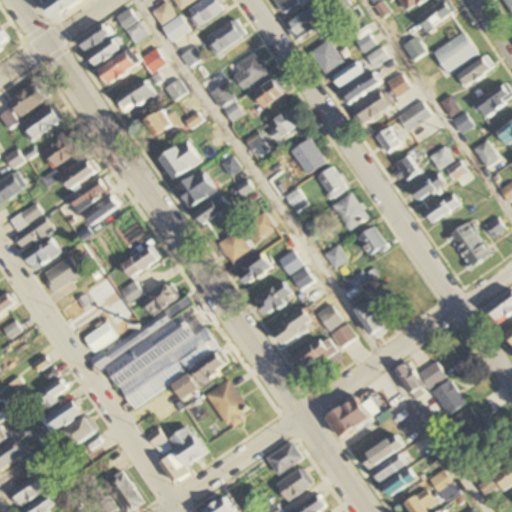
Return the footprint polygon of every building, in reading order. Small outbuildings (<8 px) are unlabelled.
[(51,0),(42,6),(51,19),(81,0),(51,0)] [(172,0),(181,12),(198,0),(172,0)] [(225,10),(217,0),(205,0),(188,13),(201,29),(225,10)] [(272,0),(284,16),(300,5),(296,0),(272,0)] [(329,0),(327,2),(338,17),(352,8),(345,0),(329,0)] [(399,0),(406,12),(427,0),(399,0)] [(446,0),(417,19),(426,33),(456,13),(448,0),(446,0)] [(511,0),(502,0),(511,14),(511,0)] [(288,25),(298,40),(324,24),(314,8),(288,25)] [(117,18),(135,46),(147,38),(130,10),(117,18)] [(207,38),(218,56),(247,38),(236,20),(207,38)] [(111,37),(103,25),(77,41),(85,53),(111,37)] [(363,53),(374,49),(367,30),(356,34),(363,53)] [(450,77),(480,55),(464,33),(434,54),(450,77)] [(123,49),(115,37),(88,57),(96,69),(123,49)] [(426,53),(416,38),(403,47),(414,62),(426,53)] [(325,76),(344,66),(331,41),(311,52),(325,76)] [(389,60),(382,49),(367,57),(374,69),(389,60)] [(165,66),(156,51),(143,59),(153,74),(165,66)] [(109,86),(137,67),(127,53),(99,72),(109,86)] [(268,74),(254,55),(236,69),(239,72),(233,76),(245,92),(268,74)] [(467,89),(494,68),(484,56),(458,77),(467,89)] [(331,77),(338,89),(365,75),(358,63),(331,77)] [(380,83),(373,73),(341,95),(349,105),(380,83)] [(411,89),(401,75),(388,84),(398,98),(411,89)] [(284,94),(272,79),(253,95),(264,109),(284,94)] [(116,101),(126,115),(155,95),(146,81),(116,101)] [(486,118),(511,100),(511,91),(506,83),(476,104),(486,118)] [(46,103),(35,84),(5,102),(10,110),(0,116),(6,127),(46,103)] [(236,102),(225,85),(212,93),(222,111),(236,102)] [(363,126),(393,106),(382,90),(352,110),(363,126)] [(399,119),(409,133),(433,116),(422,101),(399,119)] [(232,121),(242,115),(237,105),(226,112),(232,121)] [(23,122),(31,139),(63,124),(55,107),(23,122)] [(273,120),(282,137),(304,124),(295,108),(273,120)] [(507,146),(511,143),(511,120),(497,132),(507,146)] [(388,154),(402,144),(390,128),(377,138),(388,154)] [(44,151),(55,168),(81,151),(70,135),(44,151)] [(308,176),(328,163),(311,139),(292,152),(308,176)] [(174,181),(201,163),(186,141),(159,159),(174,181)] [(474,150),(488,169),(501,160),(486,141),(474,150)] [(440,171),(454,161),(445,147),(430,157),(440,171)] [(6,158),(14,168),(24,161),(17,151),(6,158)] [(394,168),(408,183),(421,171),(407,156),(394,168)] [(223,165),(231,176),(239,169),(231,159),(223,165)] [(97,173),(89,161),(63,180),(72,191),(97,173)] [(468,174),(460,161),(448,169),(456,181),(468,174)] [(332,199),(347,189),(333,167),(318,177),(332,199)] [(217,192),(203,170),(177,188),(191,209),(217,192)] [(0,182),(0,207),(28,188),(16,172),(0,182)] [(412,191),(420,202),(444,184),(436,173),(412,191)] [(78,211),(112,194),(105,180),(71,197),(78,211)] [(310,206),(298,189),(286,198),(297,215),(310,206)] [(370,218),(352,193),(333,206),(351,231),(370,218)] [(433,224),(462,205),(454,194),(426,212),(433,224)] [(229,210),(222,198),(196,212),(203,225),(229,210)] [(117,207),(112,201),(90,218),(95,224),(117,207)] [(18,232),(43,215),(36,204),(10,222),(18,232)] [(275,227),(265,213),(249,223),(259,238),(275,227)] [(316,240),(330,230),(320,216),(306,226),(316,240)] [(55,230),(46,218),(15,239),(23,251),(55,230)] [(486,226),(495,238),(506,230),(498,218),(486,226)] [(467,270),(490,257),(472,223),(448,235),(467,270)] [(375,257),(388,243),(371,227),(358,241),(375,257)] [(219,245),(234,265),(253,251),(238,231),(219,245)] [(61,254),(52,239),(25,256),(35,271),(61,254)] [(325,254),(335,269),(349,261),(340,246),(325,254)] [(158,261),(150,247),(122,265),(131,278),(158,261)] [(280,260),(301,291),(315,281),(293,251),(280,260)] [(272,269),(262,255),(238,271),(247,285),(272,269)] [(57,292),(81,274),(69,257),(45,275),(57,292)] [(363,271),(350,281),(356,290),(378,275),(374,270),(366,275),(363,271)] [(145,295),(133,282),(120,293),(132,306),(145,295)] [(155,317),(179,297),(167,283),(143,303),(155,317)] [(294,299),(284,283),(255,299),(265,316),(294,299)] [(0,315),(16,305),(9,294),(0,299),(0,315)] [(496,321),(511,314),(511,294),(489,305),(496,321)] [(214,343),(189,300),(118,341),(108,324),(85,337),(96,356),(91,359),(99,372),(108,367),(116,382),(124,378),(127,382),(120,386),(133,409),(170,387),(176,398),(189,390),(183,379),(179,381),(171,368),(214,343)] [(375,340),(389,330),(369,302),(355,312),(375,340)] [(273,328),(281,344),(316,326),(308,310),(273,328)] [(22,332),(14,321),(3,330),(11,340),(22,332)] [(357,338),(347,325),(332,336),(342,350),(357,338)] [(337,352),(327,337),(295,358),(304,373),(337,352)] [(192,371),(204,385),(230,363),(218,349),(192,371)] [(49,365),(45,359),(34,366),(39,372),(49,365)] [(399,369),(412,402),(426,396),(413,363),(399,369)] [(448,379),(437,363),(419,376),(430,391),(448,379)] [(58,376),(52,367),(42,374),(48,383),(58,376)] [(47,411),(70,390),(60,379),(37,400),(47,411)] [(228,431),(246,421),(242,413),(247,410),(231,381),(208,394),(228,431)] [(451,382),(434,394),(449,417),(467,405),(451,382)] [(371,419),(356,397),(326,418),(341,440),(371,419)] [(45,424),(56,436),(83,413),(72,400),(45,424)] [(490,408),(497,412),(501,406),(495,402),(490,408)] [(455,420),(471,445),(487,435),(471,410),(455,420)] [(98,432),(89,417),(65,433),(74,448),(98,432)] [(189,474),(185,468),(206,455),(188,427),(168,441),(176,454),(161,464),(174,484),(189,474)] [(162,451),(169,441),(155,430),(147,440),(162,451)] [(477,447),(492,471),(511,458),(511,456),(498,434),(477,447)] [(404,448),(396,437),(363,460),(371,471),(404,448)] [(0,472),(27,457),(18,442),(0,452),(0,472)] [(305,461),(293,443),(267,459),(279,478),(305,461)] [(408,467),(400,455),(373,473),(380,485),(408,467)] [(511,467),(480,485),(485,495),(500,487),(503,492),(511,486),(511,467)] [(277,486),(289,503),(316,485),(304,468),(277,486)] [(417,481),(409,470),(383,488),(391,499),(417,481)] [(431,482),(442,496),(455,486),(444,471),(431,482)] [(133,511),(145,504),(122,472),(106,484),(125,511),(133,511)] [(12,494),(19,508),(54,488),(46,474),(12,494)] [(406,504),(410,511),(428,511),(427,510),(436,505),(428,491),(406,504)] [(25,511),(24,511),(52,511),(57,509),(49,496),(25,511)] [(292,511),(327,511),(319,498),(292,511)] [(204,511),(203,511),(231,511),(224,500),(204,511)]
